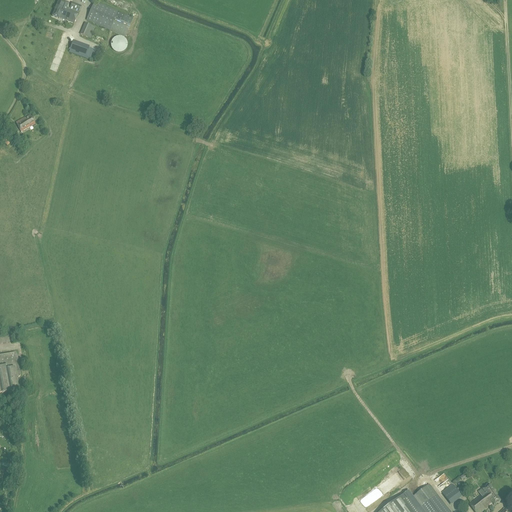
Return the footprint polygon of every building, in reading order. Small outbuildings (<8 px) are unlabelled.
[(59,0),(56,7),(63,10),(70,13),(71,10),(67,8),(68,4),(59,0)] [(86,20),(125,37),(133,18),(94,1),(86,20)] [(72,3),(69,8),(79,12),(81,6),(72,3)] [(61,13),(63,10),(56,7),(52,16),(59,19),(59,18),(66,21),(66,20),(68,16),(61,13)] [(70,13),(63,10),(61,13),(68,16),(66,20),(66,21),(74,24),(78,13),(71,10),(70,13)] [(80,34),(90,39),(95,27),(84,23),(80,34)] [(116,52),(118,52),(121,52),(123,51),(125,50),(126,48),(127,46),(127,43),(127,41),(125,39),(124,37),(121,36),(119,36),(116,36),(114,37),(112,39),(111,41),(111,44),(111,46),(112,48),(114,50),(116,52)] [(69,52),(90,60),(94,50),(89,48),(89,47),(73,41),(69,52)] [(16,123),(21,132),(32,125),(33,125),(35,124),(30,116),(23,120),(22,119),(16,123)] [(2,140),(7,146),(10,143),(5,137),(2,140)] [(0,394),(1,394),(4,393),(10,392),(9,392),(13,391),(13,392),(18,391),(18,390),(16,377),(19,377),(20,376),(21,375),(21,374),(17,354),(16,353),(15,353),(14,353),(0,355),(0,394)] [(479,493),(481,495),(469,504),(474,511),(483,511),(490,507),(490,506),(493,504),(494,506),(501,501),(494,491),(489,484),(482,490),(482,489),(478,492),(479,493)] [(449,511),(429,485),(413,496),(409,490),(403,495),(380,511),(449,511)] [(443,494),(451,505),(462,497),(454,486),(443,494)]
